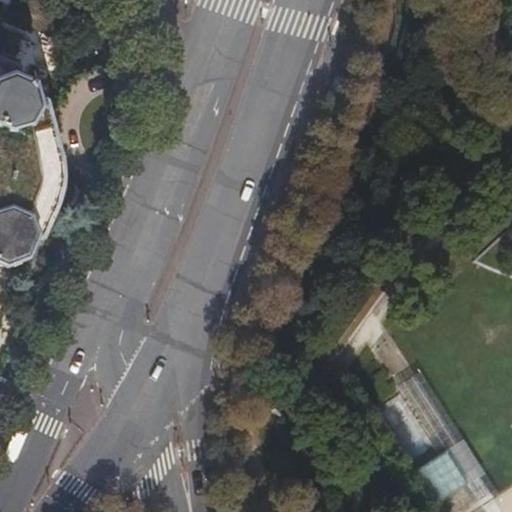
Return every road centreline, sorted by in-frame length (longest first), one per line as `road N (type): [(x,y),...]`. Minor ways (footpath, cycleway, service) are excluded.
road 1 (primary): [(175,322),(303,0)]
road 2 (primary): [(101,299),(18,485),(15,511)]
road 3 (primary): [(186,110),(101,299)]
road 4 (tertiary): [(191,510),(199,450),(175,322)]
road 5 (primary): [(46,511),(137,390)]
road 6 (tertiary): [(137,390),(154,473),(191,510)]
road 7 (primary): [(235,0),(186,110)]
